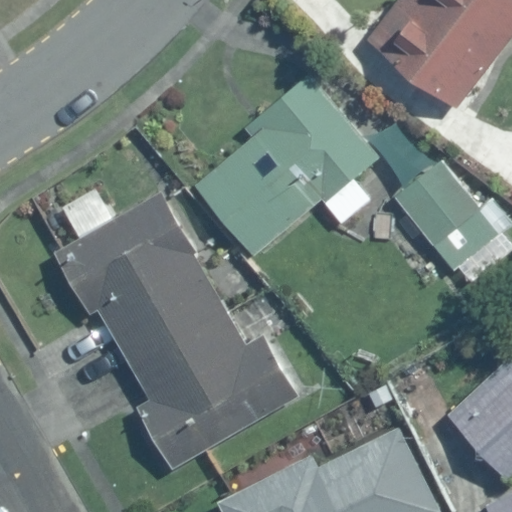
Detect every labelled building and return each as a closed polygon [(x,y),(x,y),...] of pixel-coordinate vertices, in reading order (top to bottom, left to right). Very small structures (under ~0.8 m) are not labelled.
[(511,0),(397,0),(367,38),(454,106),(511,33),(511,0)] [(196,186),(255,255),(323,198),(325,201),(378,157),(309,75),(245,128),(253,138),(196,186)] [(397,197),(454,270),(499,235),(441,162),(397,197)] [(137,407),(173,470),(299,398),(264,337),(246,347),(192,254),(196,252),(162,193),(56,253),(90,313),(99,308),(151,399),(137,407)] [(511,359),(453,413),(507,473),(511,468),(511,359)] [(216,503),(221,511),(438,511),(399,431),(317,471),(310,457),(216,503)] [(511,511),(511,486),(489,498),(495,511),(511,511)]
